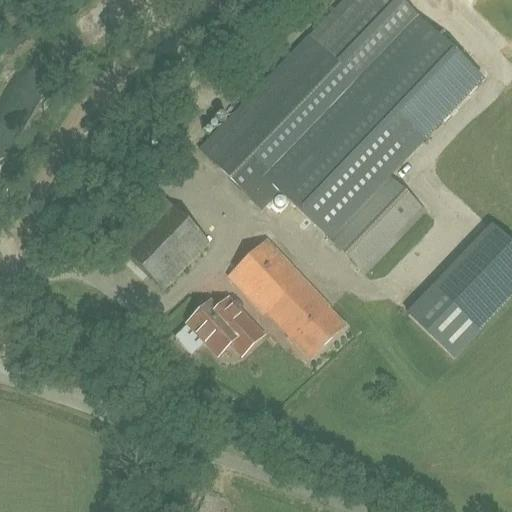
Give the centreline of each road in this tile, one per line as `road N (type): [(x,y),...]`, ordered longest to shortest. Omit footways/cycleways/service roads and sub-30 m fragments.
road 1 (track): [(218,0),(118,83),(81,130),(0,326)]
road 2 (unclassified): [(348,511),(0,377)]
